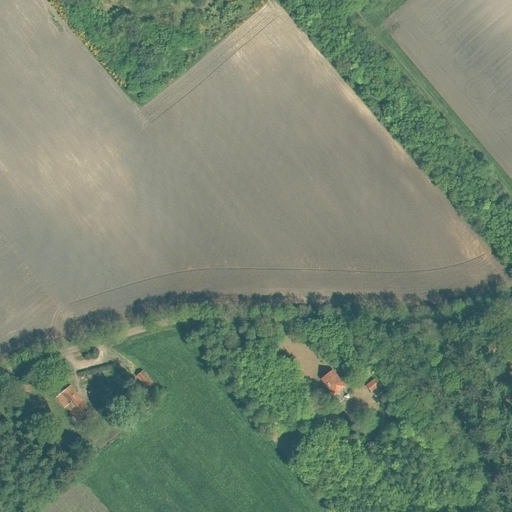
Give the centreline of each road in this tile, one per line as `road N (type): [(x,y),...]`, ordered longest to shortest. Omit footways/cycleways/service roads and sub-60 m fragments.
road 1 (track): [(0,373),(189,318),(423,323),(511,296)]
road 2 (track): [(511,200),(339,0)]
